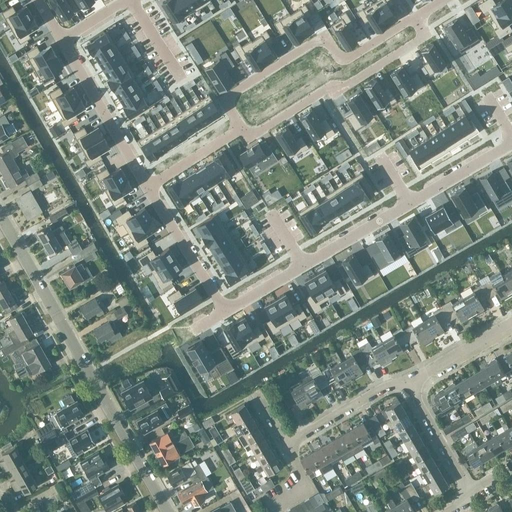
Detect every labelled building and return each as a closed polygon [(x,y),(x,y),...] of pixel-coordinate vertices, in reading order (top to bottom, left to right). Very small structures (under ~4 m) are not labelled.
[(50,0),(55,8),(62,19),(68,15),(69,15),(72,13),(73,12),(65,0),(50,0)] [(163,2),(162,3),(173,21),(182,15),(184,19),(185,18),(173,0),(167,0),(166,0),(164,2),(163,2)] [(173,0),(185,18),(194,13),(185,0),(173,0)] [(185,0),(194,13),(202,7),(197,0),(185,0)] [(318,0),(314,3),(318,9),(323,6),(318,0)] [(378,0),(373,3),(387,25),(397,19),(389,7),(395,3),(392,0),(378,0)] [(492,0),(486,0),(479,5),(483,12),(487,10),(493,19),(511,6),(511,0),(501,0),(495,4),(492,0)] [(363,8),(357,12),(364,23),(369,20),(377,32),(381,29),(386,26),(385,26),(387,25),(373,3),(363,9),(363,8)] [(290,14),(290,15),(304,37),(314,30),(307,18),(312,15),(305,4),(299,8),(300,9),(290,14)] [(13,6),(2,13),(5,18),(10,28),(32,15),(26,5),(16,12),(13,6)] [(511,6),(493,19),(499,28),(495,30),(499,38),(511,30),(508,23),(511,20),(511,6)] [(341,18),(331,25),(339,38),(346,49),(353,44),(357,42),(349,29),(355,26),(345,12),(340,15),(341,18)] [(290,13),(274,24),(281,34),(286,31),(294,43),(298,40),(298,41),(303,38),(303,37),(304,37),(290,15),(290,14),(290,13)] [(32,15),(10,28),(17,39),(20,44),(31,38),(28,32),(38,26),(36,22),(33,17),(32,15)] [(448,25),(444,27),(447,32),(445,33),(449,39),(451,38),(457,47),(466,41),(470,47),(480,41),(471,27),(464,32),(456,19),(453,21),(452,21),(447,24),(448,25)] [(91,42),(87,44),(93,54),(114,40),(108,31),(94,39),(94,40),(91,42),(91,41),(91,42)] [(252,41),(265,63),(276,57),(268,45),(273,42),(266,31),(261,34),(261,35),(252,41)] [(504,40),(501,42),(504,47),(511,41),(511,36),(511,35),(504,40)] [(114,40),(93,54),(94,54),(99,62),(120,49),(114,40)] [(239,43),(233,47),(242,61),(248,58),(255,70),(259,67),(260,67),(264,64),(265,63),(252,41),(251,40),(241,46),(239,43)] [(192,42),(185,46),(189,52),(195,48),(192,42)] [(422,49),(421,50),(421,51),(428,61),(423,65),(430,76),(436,72),(435,71),(446,64),(446,63),(446,64),(433,43),(433,42),(431,44),(431,43),(431,44),(428,46),(427,46),(426,46),(426,47),(423,49),(423,48),(422,49)] [(37,46),(26,53),(29,58),(28,59),(34,70),(57,56),(56,55),(53,49),(51,45),(40,52),(37,46)] [(120,49),(99,62),(105,71),(125,58),(120,49)] [(239,56),(235,50),(230,52),(235,59),(239,56)] [(212,64),(204,69),(207,74),(216,87),(219,92),(224,89),(234,83),(226,70),(228,68),(229,69),(235,65),(226,51),(220,55),(222,58),(220,60),(220,59),(212,64)] [(57,56),(34,70),(40,79),(41,79),(44,84),(55,78),(52,72),(63,66),(57,56)] [(125,58),(105,71),(110,79),(108,80),(130,66),(125,58)] [(130,66),(108,80),(112,85),(111,85),(112,86),(114,88),(113,89),(114,89),(136,75),(130,66)] [(402,66),(391,73),(404,94),(415,88),(417,91),(424,85),(416,73),(409,77),(402,66)] [(475,89),(485,84),(480,77),(478,73),(469,78),(475,89)] [(136,75),(114,89),(114,90),(115,90),(120,98),(140,85),(135,77),(137,76),(136,75)] [(365,85),(364,86),(364,87),(377,107),(377,108),(388,101),(391,105),(397,101),(388,87),(383,90),(376,79),(374,80),(374,79),(373,80),(374,80),(371,82),(370,82),(370,83),(369,82),(369,83),(366,85),(365,85)] [(140,85),(120,98),(125,106),(124,107),(145,94),(140,85)] [(60,87),(49,93),(52,99),(57,109),(79,96),(73,86),(63,92),(60,87)] [(145,94),(124,107),(127,112),(127,113),(128,112),(129,115),(129,116),(130,116),(130,117),(148,105),(143,96),(146,94),(145,94)] [(359,94),(347,101),(354,112),(347,117),(355,129),(363,125),(361,122),(372,115),(359,94)] [(209,95),(199,101),(212,120),(221,114),(219,111),(220,111),(218,108),(209,95)] [(79,96),(57,109),(63,119),(60,121),(64,127),(78,119),(75,113),(85,107),(83,103),(80,98),(79,96)] [(199,101),(191,106),(203,125),(212,120),(199,101)] [(191,106),(182,112),(194,131),(203,125),(191,106)] [(312,109),(300,117),(314,139),(326,132),(328,137),(334,133),(326,119),(320,122),(312,109)] [(182,112),(173,117),(186,137),(187,137),(186,136),(194,131),(182,112)] [(418,143),(409,149),(421,168),(431,162),(440,157),(449,151),(458,145),(467,139),(477,133),(465,114),(455,120),(446,126),(437,132),(428,137),(418,143)] [(0,141),(8,137),(8,136),(10,134),(6,127),(10,125),(4,115),(0,117),(0,141)] [(174,118),(165,123),(177,143),(186,137),(173,117),(174,118)] [(165,123),(156,129),(169,148),(177,143),(165,123)] [(84,127),(73,133),(76,139),(82,149),(104,137),(103,135),(100,131),(98,126),(87,132),(84,127)] [(287,127),(276,134),(290,157),(301,150),(302,151),(308,147),(301,137),(296,140),(287,127)] [(61,134),(59,129),(52,133),(54,138),(61,134)] [(156,129),(148,134),(160,154),(169,148),(156,129)] [(148,134),(138,141),(142,146),(144,151),(145,151),(150,160),(155,157),(159,154),(160,154),(148,134)] [(22,136),(11,143),(14,148),(25,142),(22,136)] [(104,137),(82,149),(88,159),(84,161),(88,167),(102,159),(99,153),(110,147),(107,143),(105,138),(104,137)] [(252,147),(247,150),(240,155),(248,167),(249,167),(259,160),(264,169),(278,160),(270,148),(263,151),(259,144),(258,143),(252,147)] [(0,170),(2,173),(16,165),(12,158),(17,156),(13,148),(0,155),(0,170)] [(352,154),(348,148),(343,151),(347,157),(352,154)] [(224,151),(213,158),(227,179),(237,172),(224,151)] [(284,156),(280,159),(283,164),(288,161),(284,156)] [(205,164),(218,185),(218,184),(216,181),(224,176),(226,179),(227,179),(213,158),(214,159),(205,164)] [(205,164),(196,170),(209,190),(218,185),(205,164)] [(20,172),(16,165),(2,173),(6,180),(4,181),(4,183),(6,187),(8,187),(9,187),(10,188),(24,180),(28,186),(40,179),(36,173),(29,177),(25,170),(20,172)] [(107,168),(96,174),(99,180),(103,178),(109,187),(126,177),(120,167),(110,173),(107,168)] [(196,170),(187,176),(200,196),(198,193),(206,187),(208,191),(209,190),(196,170)] [(53,171),(48,174),(51,179),(56,177),(53,171)] [(362,172),(351,179),(364,199),(368,196),(369,196),(369,195),(372,193),(372,194),(373,193),(374,192),(362,172)] [(492,172),(480,179),(492,200),(500,195),(505,204),(511,199),(511,192),(504,178),(498,182),(492,172)] [(177,180),(177,181),(190,202),(200,196),(187,176),(178,181),(177,180)] [(109,187),(104,190),(111,201),(114,206),(125,200),(122,194),(132,188),(130,184),(127,179),(126,177),(109,187)] [(351,179),(343,184),(355,203),(363,198),(364,199),(351,179)] [(40,180),(29,186),(32,191),(42,185),(40,180)] [(177,181),(167,187),(180,208),(190,202),(177,181)] [(343,184),(334,190),(346,209),(347,209),(347,208),(350,206),(351,207),(351,206),(355,203),(343,184)] [(464,187),(451,195),(463,215),(475,208),(479,215),(488,209),(479,194),(471,199),(464,187)] [(334,190),(325,195),(327,198),(338,214),(346,209),(334,190)] [(19,204),(28,219),(41,212),(30,192),(21,197),(24,201),(19,204)] [(319,203),(329,220),(338,214),(327,198),(319,203)] [(317,200),(308,206),(321,226),(321,225),(329,220),(319,203),(317,200)] [(443,205),(425,216),(434,232),(443,226),(447,232),(462,223),(455,211),(449,214),(443,205)] [(308,206),(298,212),(311,232),(312,232),(313,232),(313,231),(316,229),(316,230),(317,229),(321,226),(308,206)] [(69,214),(66,208),(50,218),(53,223),(69,214)] [(117,218),(116,218),(120,224),(122,223),(129,232),(151,218),(149,214),(149,213),(148,213),(146,210),(147,209),(146,209),(145,208),(135,214),(135,213),(135,214),(133,215),(132,215),(133,215),(132,216),(128,211),(123,214),(117,218)] [(114,212),(117,218),(123,214),(119,209),(114,212)] [(217,213),(197,226),(197,227),(197,228),(198,228),(200,231),(199,231),(200,232),(203,236),(202,236),(203,236),(223,223),(217,213)] [(407,236),(400,241),(409,256),(417,252),(413,245),(424,238),(425,237),(413,217),(400,224),(406,233),(407,236)] [(151,218),(129,232),(135,242),(134,242),(137,248),(148,242),(145,236),(146,236),(146,235),(148,234),(148,235),(148,234),(158,228),(157,226),(157,225),(156,226),(154,222),(155,222),(154,222),(151,218)] [(223,223),(203,236),(208,245),(229,232),(223,223)] [(37,233),(35,234),(38,238),(39,237),(43,244),(55,237),(59,234),(65,231),(62,226),(52,232),(48,226),(37,233)] [(229,232),(208,245),(209,246),(214,254),(235,242),(229,232)] [(381,249),(371,255),(379,269),(401,256),(387,232),(375,239),(381,249)] [(55,237),(43,244),(46,249),(44,250),(47,255),(49,254),(61,248),(55,237)] [(75,239),(66,244),(73,255),(82,250),(75,239)] [(235,242),(214,254),(220,264),(241,251),(235,242)] [(401,256),(405,254),(398,242),(395,244),(401,256)] [(94,244),(79,253),(83,259),(97,250),(94,244)] [(153,251),(138,259),(142,265),(147,263),(153,272),(176,258),(176,257),(175,257),(173,254),(173,253),(172,253),(170,250),(171,249),(170,249),(169,248),(159,254),(159,253),(159,254),(157,255),(156,255),(157,256),(156,256),(153,251)] [(122,255),(126,261),(133,256),(130,250),(122,255)] [(241,251),(220,264),(226,272),(225,273),(246,260),(241,251)] [(347,258),(342,261),(355,283),(366,276),(368,279),(374,275),(368,264),(362,268),(362,267),(362,266),(361,266),(360,264),(361,264),(360,264),(354,254),(353,255),(352,255),(350,256),(349,256),(350,257),(348,258),(348,257),(347,258)] [(176,258),(153,272),(159,282),(158,282),(161,288),(172,282),(169,276),(170,276),(170,275),(172,274),(172,275),(173,274),(172,274),(182,268),(181,267),(181,266),(179,263),(178,262),(176,258)] [(246,260),(225,273),(228,278),(228,279),(228,278),(230,281),(230,282),(231,282),(232,283),(244,276),(245,276),(244,275),(247,273),(248,274),(248,273),(253,270),(246,260)] [(511,269),(501,276),(511,292),(511,291),(511,261),(508,263),(511,269)] [(75,265),(61,273),(69,288),(83,280),(84,282),(92,278),(86,268),(84,269),(81,263),(76,266),(75,265)] [(333,282),(333,281),(332,281),(331,279),(332,279),(331,278),(331,279),(325,269),(324,270),(324,269),(323,270),(320,272),(319,272),(315,275),(315,274),(315,275),(328,298),(338,292),(340,295),(346,292),(339,279),(333,282)] [(488,297),(497,292),(500,298),(501,298),(502,299),(503,300),(511,296),(511,294),(510,292),(511,292),(501,276),(499,271),(488,278),(489,281),(481,286),(488,297)] [(307,298),(315,312),(321,308),(319,304),(328,298),(315,275),(314,275),(311,277),(310,277),(310,278),(307,280),(306,279),(306,280),(305,281),(310,291),(311,291),(312,293),(311,293),(312,294),(307,298)] [(0,297),(10,291),(4,281),(1,282),(0,283),(0,297)] [(113,283),(103,289),(105,295),(116,289),(113,283)] [(462,299),(471,315),(473,314),(474,316),(475,316),(482,312),(483,311),(481,309),(482,308),(479,302),(488,297),(481,286),(472,291),(473,292),(462,299)] [(179,290),(168,297),(172,303),(175,301),(182,312),(184,311),(185,311),(185,310),(188,308),(188,309),(189,308),(203,299),(200,294),(199,293),(198,292),(198,291),(196,289),(197,289),(196,288),(196,289),(195,287),(186,293),(185,293),(185,294),(183,295),(183,294),(183,295),(182,296),(179,290)] [(10,291),(0,297),(0,302),(1,302),(4,308),(15,302),(16,301),(10,291)] [(292,305),(291,304),(292,303),(291,303),(285,293),(284,294),(283,294),(283,295),(280,296),(279,297),(275,299),(289,323),(298,317),(300,320),(306,316),(299,304),(293,307),(293,306),(293,305),(292,305)] [(102,311),(96,299),(81,307),(88,319),(102,311)] [(275,300),(271,302),(270,302),(267,304),(266,304),(266,305),(265,305),(270,315),(270,316),(271,316),(272,318),(271,318),(272,318),(273,319),(267,322),(273,333),(280,329),(279,328),(289,323),(275,299),(274,299),(275,300)] [(449,320),(457,315),(461,321),(462,320),(463,322),(464,322),(471,318),(472,317),(470,315),(471,315),(462,299),(452,305),(451,303),(442,308),(449,320)] [(131,301),(123,306),(123,307),(127,312),(135,308),(131,301)] [(15,302),(4,308),(7,313),(18,307),(15,302)] [(123,307),(114,312),(118,319),(127,314),(127,312),(123,307)] [(449,320),(442,308),(433,313),(434,315),(423,321),(432,337),(444,331),(440,325),(449,320)] [(4,329),(6,334),(6,335),(8,334),(8,333),(27,323),(25,319),(26,318),(27,316),(24,312),(22,312),(21,313),(21,312),(10,319),(13,324),(4,329)] [(251,327),(251,326),(250,326),(244,316),(243,317),(242,317),(239,319),(238,319),(238,320),(234,322),(248,345),(257,340),(258,341),(264,337),(258,326),(252,330),(252,329),(252,328),(251,327)] [(377,317),(371,321),(374,327),(381,324),(377,317)] [(314,319),(308,323),(314,334),(320,330),(314,319)] [(432,337),(423,321),(412,327),(411,326),(403,331),(408,340),(409,343),(418,338),(421,343),(422,343),(423,345),(425,345),(432,341),(432,340),(431,338),(432,337)] [(112,328),(108,322),(94,330),(101,342),(109,338),(112,343),(122,337),(116,326),(112,328)] [(231,340),(231,341),(232,342),(226,345),(234,358),(240,354),(238,351),(248,345),(234,322),(230,325),(230,324),(229,325),(226,327),(225,327),(224,328),(230,338),(229,338),(229,339),(230,339),(231,340)] [(13,343),(2,349),(5,356),(17,349),(28,343),(25,338),(33,333),(32,332),(35,331),(32,325),(31,326),(29,326),(27,323),(8,333),(8,334),(11,338),(13,343)] [(382,342),(391,358),(403,351),(399,345),(408,340),(403,331),(401,328),(392,334),(393,335),(382,342)] [(294,334),(287,338),(292,346),(299,342),(294,334)] [(28,343),(17,349),(23,360),(26,364),(45,354),(43,350),(45,348),(42,342),(39,344),(39,343),(37,344),(34,339),(28,343)] [(195,362),(202,374),(216,366),(221,375),(233,368),(221,346),(209,353),(207,349),(206,349),(202,341),(187,349),(192,358),(192,359),(192,358),(194,362),(194,363),(195,362)] [(367,361),(368,363),(377,358),(381,364),(381,363),(382,365),(384,365),(391,361),(391,360),(390,358),(391,358),(382,342),(371,348),(368,342),(359,347),(360,349),(367,361)] [(274,346),(268,349),(273,358),(279,355),(274,346)] [(351,378),(352,377),(353,379),(354,379),(361,375),(362,374),(361,372),(362,371),(358,366),(367,361),(360,349),(351,354),(352,355),(341,362),(351,378)] [(24,365),(16,370),(20,377),(29,372),(30,375),(39,370),(39,371),(39,370),(43,369),(48,365),(51,364),(50,363),(51,361),(49,358),(47,358),(45,354),(26,364),(25,365),(24,365)] [(245,372),(238,360),(234,363),(231,357),(229,359),(232,364),(239,376),(245,372)] [(495,380),(498,386),(502,383),(499,378),(505,374),(497,360),(497,361),(496,359),(494,359),(491,361),(490,363),(491,364),(487,367),(495,380)] [(330,368),(330,366),(320,372),(327,384),(336,379),(339,384),(340,384),(341,386),(343,386),(349,382),(350,381),(349,379),(351,378),(341,362),(330,368)] [(495,380),(487,367),(476,373),(484,387),(495,380)] [(300,382),(311,401),(312,400),(313,402),(315,402),(321,398),(322,397),(321,395),(322,394),(318,389),(327,384),(320,372),(312,377),(310,374),(299,381),(300,382)] [(167,387),(160,391),(165,400),(180,392),(171,373),(162,378),(167,387)] [(484,387),(476,373),(466,379),(474,393),(484,387)] [(127,379),(122,382),(125,388),(131,385),(127,379)] [(474,393),(466,379),(455,385),(463,399),(468,396),(474,393)] [(122,392),(122,393),(130,407),(131,408),(131,407),(151,397),(152,396),(151,396),(143,381),(143,380),(142,381),(123,392),(122,392)] [(288,406),(296,401),(300,407),(301,407),(302,408),(303,409),(310,405),(310,403),(309,402),(311,401),(300,382),(289,388),(290,390),(281,394),(288,406)] [(463,399),(455,385),(454,383),(453,383),(449,385),(448,387),(449,388),(445,391),(455,409),(460,406),(457,402),(463,399)] [(434,397),(438,404),(432,407),(439,419),(455,409),(445,391),(444,389),(442,389),(438,391),(438,393),(439,394),(434,397)] [(503,394),(506,400),(511,396),(511,393),(510,390),(503,394)] [(506,400),(503,394),(496,399),(499,404),(506,400)] [(66,407),(53,414),(59,425),(60,427),(65,425),(84,414),(83,411),(84,409),(81,404),(78,404),(77,401),(75,402),(71,395),(62,400),(66,407)] [(397,397),(390,402),(392,406),(395,404),(400,401),(397,397)] [(392,406),(382,412),(386,417),(389,415),(392,420),(406,412),(400,401),(395,404),(392,406)] [(482,407),(485,412),(493,408),(489,402),(482,407)] [(511,408),(508,403),(501,407),(504,413),(511,408)] [(233,417),(237,423),(250,415),(244,404),(225,415),(228,420),(233,417)] [(189,405),(178,411),(181,417),(192,411),(189,405)] [(141,416),(134,420),(138,427),(141,426),(144,432),(167,419),(160,406),(151,411),(152,413),(142,418),(141,416)] [(485,412),(482,407),(475,411),(478,416),(485,412)] [(487,415),(490,420),(498,416),(494,411),(487,415)] [(392,420),(387,423),(390,428),(395,425),(398,430),(412,422),(406,412),(392,420)] [(239,427),(243,433),(256,425),(258,424),(258,422),(256,419),(254,418),(253,419),(250,415),(237,423),(232,426),(234,430),(239,427)] [(459,420),(463,425),(472,420),(468,415),(459,420)] [(490,420),(487,415),(480,419),(483,425),(490,420)] [(374,428),(380,424),(375,416),(369,419),(374,428)] [(202,423),(205,428),(215,423),(212,417),(202,423)] [(363,422),(352,429),(360,442),(363,447),(374,441),(375,443),(380,441),(374,431),(372,428),(368,431),(363,422)] [(412,422),(398,430),(404,441),(418,433),(412,422)] [(464,428),(468,434),(476,429),(473,423),(464,428)] [(188,428),(191,434),(200,429),(197,424),(188,428)] [(380,424),(374,428),(379,437),(385,433),(380,424)] [(450,425),(443,429),(447,435),(454,431),(455,430),(452,424),(450,425)] [(506,448),(507,450),(509,450),(511,448),(511,433),(509,429),(509,428),(507,424),(503,427),(505,431),(499,435),(506,448)] [(59,425),(54,428),(55,428),(58,435),(68,430),(65,425),(60,427),(59,425)] [(244,446),(262,436),(262,435),(264,435),(264,433),(262,429),(260,429),(259,430),(256,425),(243,433),(238,436),(244,446)] [(215,426),(209,430),(213,437),(219,433),(215,426)] [(54,428),(40,436),(44,443),(58,435),(54,428)] [(204,438),(207,436),(203,428),(198,431),(201,437),(204,438)] [(64,434),(47,443),(51,450),(65,442),(73,457),(96,444),(88,429),(68,440),(64,434)] [(352,429),(342,435),(350,448),(353,454),(363,447),(360,442),(352,429)] [(156,453),(188,436),(185,431),(168,440),(165,434),(150,442),(156,453)] [(455,433),(451,436),(454,441),(459,439),(463,436),(460,431),(455,433)] [(219,433),(213,437),(214,438),(218,444),(223,441),(219,433)] [(418,433),(404,441),(410,451),(424,443),(418,433)] [(342,435),(332,441),(340,454),(342,458),(343,460),(353,454),(350,448),(342,435)] [(488,441),(496,454),(506,448),(499,435),(488,441)] [(170,467),(176,463),(177,463),(178,462),(178,461),(179,460),(179,459),(179,458),(179,455),(180,455),(179,454),(179,450),(192,443),(188,436),(156,453),(163,465),(167,462),(170,467)] [(255,454),(269,446),(268,446),(270,445),(270,443),(268,440),(266,439),(265,440),(262,436),(244,446),(247,451),(251,448),(255,454)] [(207,438),(197,441),(200,450),(210,447),(207,438)] [(477,447),(485,460),(496,454),(488,441),(487,438),(483,440),(484,443),(477,447)] [(387,450),(393,447),(389,440),(383,443),(387,450)] [(332,441),(321,447),(329,460),(331,464),(342,458),(340,454),(332,441)] [(11,442),(1,447),(3,451),(13,446),(11,442)] [(410,451),(408,453),(410,457),(412,457),(413,456),(416,462),(430,454),(424,443),(410,451)] [(485,460),(477,447),(475,443),(465,449),(472,461),(474,464),(475,466),(485,460)] [(0,463),(2,466),(20,456),(14,446),(1,453),(5,459),(0,461),(0,463)] [(258,459),(261,464),(275,457),(274,456),(276,455),(276,454),(274,450),(272,449),(271,450),(269,446),(255,454),(250,457),(252,462),(258,459)] [(227,447),(221,450),(226,457),(231,454),(227,447)] [(321,447),(311,453),(319,466),(323,473),(333,467),(331,464),(329,460),(321,447)] [(393,447),(387,450),(391,457),(397,454),(393,447)] [(311,453),(300,459),(311,478),(315,475),(312,470),(319,466),(311,453)] [(231,454),(226,457),(230,464),(236,461),(231,454)] [(416,462),(412,464),(415,469),(419,466),(422,472),(436,464),(430,454),(416,462)] [(91,480),(110,469),(103,457),(98,460),(95,455),(81,462),(91,480)] [(388,455),(373,464),(376,469),(391,461),(388,455)] [(20,456),(2,466),(4,471),(10,468),(13,473),(26,465),(20,456)] [(275,457),(261,464),(256,467),(259,472),(264,469),(267,475),(281,467),(280,467),(282,466),(282,464),(280,460),(278,460),(277,461),(275,457)] [(197,464),(193,467),(190,463),(190,461),(167,474),(174,487),(187,479),(186,478),(189,476),(193,483),(206,476),(199,464),(197,464)] [(400,471),(405,468),(401,461),(395,464),(400,471)] [(373,464),(366,468),(369,474),(376,469),(373,464)] [(422,472),(420,473),(423,479),(425,477),(428,482),(442,474),(436,464),(422,472)] [(12,486),(31,475),(26,465),(13,473),(16,478),(10,482),(12,486)] [(50,465),(45,469),(48,475),(54,471),(50,465)] [(239,467),(234,470),(238,478),(244,474),(239,467)] [(220,468),(207,472),(209,478),(222,474),(220,468)] [(377,472),(380,478),(387,474),(384,468),(377,472)] [(405,468),(400,471),(404,478),(409,475),(405,468)] [(359,472),(352,476),(355,482),(363,477),(359,472)] [(380,478),(377,472),(370,477),(371,479),(373,482),(380,478)] [(244,474),(238,478),(247,493),(255,489),(249,479),(247,480),(244,474)] [(428,482),(424,485),(427,490),(431,487),(435,493),(448,485),(442,474),(428,482)] [(31,475),(12,486),(15,491),(21,487),(24,493),(37,485),(31,475)] [(355,482),(351,476),(344,480),(347,486),(355,482)] [(206,478),(178,494),(184,504),(191,500),(194,505),(200,501),(205,498),(202,494),(212,488),(211,485),(206,478)] [(371,479),(367,481),(370,488),(375,485),(373,482),(371,479)] [(75,499),(94,489),(91,482),(71,493),(75,499)] [(405,500),(395,505),(399,511),(413,511),(409,503),(413,501),(409,493),(405,486),(403,482),(397,486),(405,500)] [(411,483),(405,486),(409,493),(415,490),(411,483)] [(104,493),(99,496),(107,511),(110,511),(114,510),(123,505),(120,499),(125,497),(119,484),(109,490),(108,487),(102,490),(104,493)] [(332,491),(336,496),(343,492),(339,486),(332,491)] [(98,495),(94,489),(75,499),(79,506),(98,495)] [(415,490),(409,493),(413,501),(420,497),(415,490)] [(319,493),(324,502),(325,503),(336,496),(332,491),(325,495),(324,494),(319,493)] [(319,493),(314,496),(319,505),(323,503),(324,502),(319,493)] [(314,496),(309,499),(314,508),(319,505),(314,496)] [(390,508),(384,511),(399,511),(395,505),(390,496),(384,499),(390,508)] [(309,499),(305,501),(310,510),(314,508),(309,499)] [(305,501),(300,504),(304,511),(306,511),(310,510),(305,501)] [(236,511),(231,502),(220,509),(219,508),(211,511),(236,511)] [(141,511),(136,503),(119,511),(141,511)] [(314,508),(310,510),(311,511),(328,511),(323,503),(319,505),(314,508)] [(377,511),(373,503),(368,506),(371,511),(377,511)]
